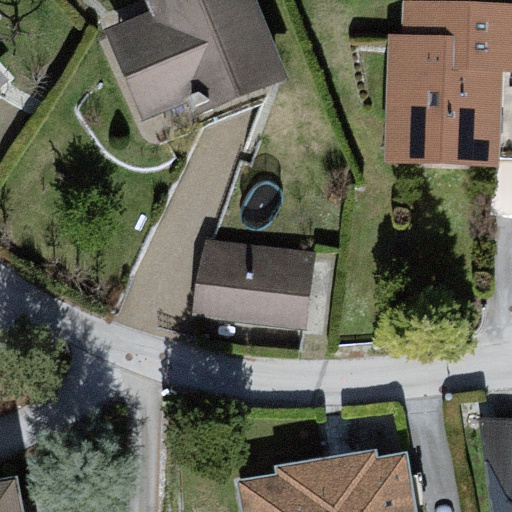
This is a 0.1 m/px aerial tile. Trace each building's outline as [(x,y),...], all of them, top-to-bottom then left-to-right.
[(285,0),(165,0),(205,110),(311,72),(285,0)] [(511,6),(414,4),(411,161),(511,162),(511,6)] [(0,63),(0,89),(13,75),(0,63)] [(314,250),(208,234),(197,308),(303,324),(314,250)] [(438,511),(432,456),(281,476),(285,511),(438,511)] [(0,511),(48,511),(40,461),(0,468),(0,511)] [(511,511),(511,483),(503,483),(502,511),(511,511)]
